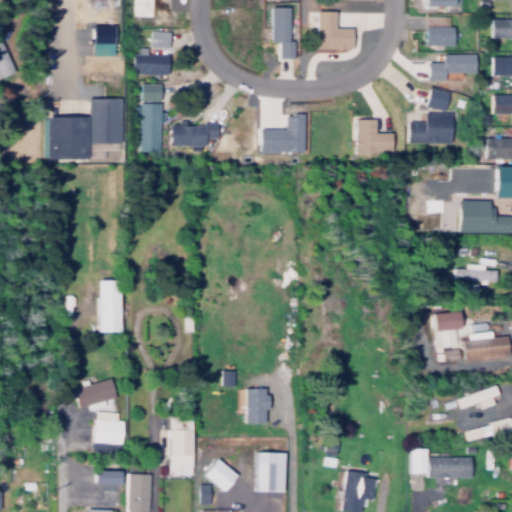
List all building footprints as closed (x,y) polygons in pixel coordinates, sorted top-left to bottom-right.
[(287,6),(267,7),(268,42),(276,42),(276,58),(292,58),(292,41),(288,41),(287,6)] [(335,28),(335,11),(315,11),(314,48),(351,50),(352,29),(335,28)] [(508,47),(511,47),(511,18),(487,17),(487,37),(509,37),(508,47)] [(90,55),(112,55),(113,25),(91,24),(90,55)] [(422,44),(451,45),(451,25),(422,25),(422,44)] [(166,31),(146,30),(145,48),(158,48),(158,54),(166,54),(166,31)] [(166,54),(145,54),(145,47),(132,47),(132,73),(166,74),(166,54)] [(442,73),(471,72),(471,53),(436,53),(436,61),(423,61),(424,80),(443,79),(442,73)] [(508,85),(511,85),(511,55),(488,55),(488,75),(508,75),(508,85)] [(136,151),(156,151),(157,120),(159,120),(159,101),(158,101),(158,83),(137,83),(137,106),(131,106),(131,117),(137,117),(136,151)] [(446,93),(424,87),(420,105),(441,111),(446,93)] [(510,124),(511,123),(511,93),(485,94),(485,113),(509,113),(510,124)] [(86,117),(48,117),(48,157),(87,157),(87,143),(119,143),(119,98),(86,98),(86,117)] [(450,143),(450,112),(421,112),(421,121),(403,121),(403,143),(450,143)] [(258,127),(258,150),(301,151),(302,116),(282,116),(282,127),(258,127)] [(353,153),(390,153),(391,132),(374,132),(374,119),(353,118),(353,153)] [(511,137),(479,137),(478,157),(511,157),(511,137)] [(511,195),(511,164),(482,164),(482,195),(511,195)] [(447,231),(511,230),(511,200),(501,200),(502,214),(483,214),(483,198),(447,198),(447,231)] [(446,278),(490,279),(490,269),(477,268),(477,263),(459,262),(459,267),(446,267),(446,278)] [(97,278),(97,330),(120,330),(119,278),(97,278)] [(452,327),(452,310),(425,311),(426,328),(452,327)] [(450,328),(430,328),(430,346),(451,345),(450,328)] [(497,334),(485,336),(484,330),(455,335),(459,359),(500,352),(497,334)] [(438,359),(453,357),(452,347),(437,349),(438,359)] [(216,384),(231,384),(231,369),(216,369),(216,384)] [(71,386),(76,406),(112,397),(107,377),(71,386)] [(265,421),(265,387),(240,387),(239,421),(265,421)] [(89,441),(120,442),(121,419),(114,419),(114,411),(90,410),(89,441)] [(511,414),(456,427),(459,441),(511,429),(511,414)] [(166,474),(190,475),(191,415),(167,415),(166,474)] [(399,471),(416,471),(416,476),(461,477),(461,456),(418,455),(418,447),(399,447),(399,471)] [(255,489),(283,490),(284,451),(256,450),(255,489)] [(511,468),(511,451),(500,451),(500,468),(511,468)] [(224,490),(235,473),(214,458),(202,475),(224,490)] [(372,477),(360,476),(361,470),(343,468),(341,488),(334,487),(332,500),(338,500),(337,509),(358,511),(359,497),(369,498),(372,477)] [(145,511),(146,471),(90,470),(90,482),(123,483),(121,511),(145,511)]
